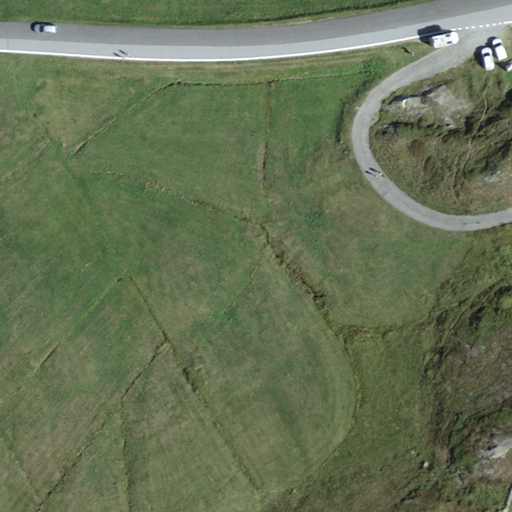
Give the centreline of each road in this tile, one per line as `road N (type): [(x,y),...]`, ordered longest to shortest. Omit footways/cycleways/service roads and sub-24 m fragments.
road 1 (unclassified): [(511,4),(311,39),(168,48),(0,40)]
road 2 (track): [(491,10),(478,44),(405,80),(372,112),(364,146),(383,185),(417,214),(452,227),(511,218)]
